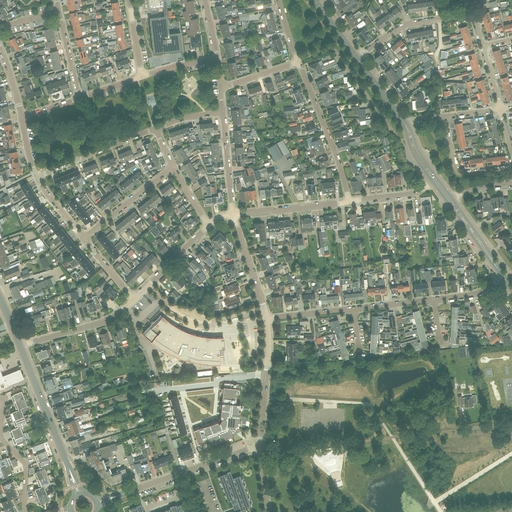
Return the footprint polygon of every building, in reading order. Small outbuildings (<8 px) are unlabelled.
[(143,0),(144,10),(150,9),(150,13),(159,12),(158,8),(167,7),(166,0),(143,0)] [(248,8),(256,6),(254,0),(252,0),(246,2),(248,8)] [(348,8),(357,2),(355,0),(342,0),(336,5),(338,7),(337,7),(337,8),(338,10),(339,10),(340,10),(346,6),(344,3),(348,0),(350,4),(346,6),(348,8)] [(348,8),(345,10),(347,13),(358,6),(357,6),(361,3),(359,0),(357,2),(348,8)] [(74,3),(68,5),(69,11),(79,8),(80,8),(79,5),(81,4),(81,2),(74,3)] [(109,10),(119,8),(118,2),(111,3),(112,7),(106,8),(106,10),(109,10)] [(396,17),(392,11),(389,13),(383,4),(380,6),(386,15),(391,21),(396,17)] [(217,11),(217,13),(230,10),(233,9),(232,5),(227,7),(225,8),(224,5),(216,7),(215,8),(216,11),(217,11)] [(194,15),(194,13),(196,12),(195,6),(186,7),(186,11),(183,12),(183,17),(185,17),(194,16),(194,15)] [(164,16),(149,18),(153,54),(182,51),(180,32),(169,34),(168,16),(167,16),(167,7),(164,8),(164,16)] [(401,13),(399,11),(397,7),(392,11),(396,17),(401,13)] [(7,11),(0,14),(0,19),(1,21),(8,17),(9,19),(15,16),(15,17),(18,15),(17,14),(19,14),(17,8),(12,11),(13,11),(8,14),(7,11)] [(107,16),(120,14),(119,8),(109,10),(109,13),(106,13),(107,16)] [(230,10),(217,13),(218,16),(217,16),(218,19),(219,19),(225,18),(224,14),(227,13),(228,15),(236,13),(235,9),(233,9),(230,10)] [(262,21),(266,19),(273,18),(272,15),(273,15),(273,12),(272,13),(272,12),(268,13),(268,12),(265,13),(264,14),(265,17),(260,18),(261,21),(262,21)] [(349,22),(361,14),(359,12),(353,16),(351,13),(345,17),(349,22)] [(361,14),(349,22),(352,27),(358,23),(356,21),(365,15),(363,12),(361,14)] [(495,17),(499,16),(498,13),(490,15),(489,12),(482,14),(484,20),(491,18),(495,17)] [(239,18),(240,21),(249,20),(253,20),(258,19),(258,14),(249,15),(248,13),(238,14),(239,18)] [(120,14),(107,16),(107,20),(110,20),(110,22),(114,21),(121,20),(120,14)] [(185,17),(186,22),(189,22),(190,25),(199,24),(198,18),(195,19),(195,15),(194,15),(194,16),(185,17)] [(386,25),(391,21),(386,15),(381,19),(386,25)] [(79,20),(85,19),(85,16),(71,19),(73,26),(79,24),(79,20)] [(273,18),(266,19),(262,21),(263,24),(258,25),(259,28),(260,27),(262,27),(268,25),(275,23),(274,20),(275,20),(274,18),(273,18)] [(486,26),(494,23),(494,21),(492,22),(491,18),(484,20),(486,26)] [(381,28),(386,25),(381,19),(376,22),(381,28)] [(275,23),(268,25),(262,27),(260,27),(261,34),(265,33),(266,35),(275,34),(274,30),(276,29),(276,28),(277,28),(276,26),(275,26),(275,23)] [(487,32),(494,30),(494,27),(495,26),(494,23),(486,26),(487,32)] [(105,33),(106,33),(108,33),(109,32),(116,31),(123,30),(122,24),(111,26),(112,29),(109,29),(109,30),(104,31),(105,33)] [(197,34),(196,31),(200,31),(199,24),(190,25),(190,29),(187,30),(187,35),(195,34),(197,34)] [(33,39),(36,38),(53,34),(53,32),(53,31),(54,31),(53,26),(49,27),(49,29),(45,30),(45,33),(42,34),(36,36),(35,32),(32,32),(33,39)] [(367,35),(365,32),(368,30),(366,27),(362,30),(357,34),(363,42),(368,38),(366,35),(367,35)] [(81,30),(74,31),(75,37),(82,36),(81,32),(88,31),(87,28),(84,29),(81,30)] [(229,29),(222,31),(224,38),(227,37),(230,36),(229,29)] [(426,30),(428,38),(432,37),(432,39),(436,38),(436,36),(434,36),(432,29),(426,30)] [(187,35),(186,35),(186,38),(190,38),(192,47),(201,46),(200,37),(195,37),(195,34),(187,35)] [(124,36),(117,37),(117,40),(107,42),(108,45),(125,42),(124,36)] [(10,46),(23,41),(21,38),(18,39),(19,40),(17,40),(16,38),(15,38),(14,37),(8,40),(10,46)] [(275,46),(281,43),(279,38),(272,40),(273,43),(270,44),(271,47),(275,46)] [(396,43),(401,49),(406,45),(401,39),(396,43)] [(55,40),(47,41),(45,42),(46,48),(56,46),(55,40)] [(23,41),(10,46),(13,52),(19,49),(18,46),(23,44),(23,43),(24,43),(23,41)] [(108,45),(102,46),(103,51),(106,50),(106,49),(109,49),(109,47),(118,46),(119,50),(126,49),(125,42),(108,45)] [(226,50),(240,47),(239,44),(234,45),(233,42),(232,42),(225,43),(226,50)] [(91,43),(77,46),(79,52),(86,50),(85,47),(88,46),(91,45),(91,43)] [(283,49),(281,43),(275,46),(271,47),(269,49),(270,51),(272,50),(274,53),(277,52),(278,54),(279,54),(281,54),(282,52),(281,50),(283,49)] [(400,49),(401,49),(396,43),(391,47),(395,53),(396,53),(398,55),(400,55),(401,54),(403,57),(404,59),(406,61),(407,60),(409,59),(406,55),(403,52),(400,49)] [(240,47),(226,50),(227,57),(235,56),(235,55),(235,54),(235,52),(241,51),(240,47)] [(379,64),(393,54),(389,49),(387,51),(388,53),(387,53),(386,50),(383,52),(385,55),(382,57),(380,55),(375,58),(379,64)] [(51,58),(58,56),(57,51),(50,52),(51,56),(45,57),(45,60),(51,58)] [(119,53),(124,67),(130,65),(131,64),(130,61),(129,61),(128,59),(125,59),(123,55),(127,54),(125,51),(119,53)] [(124,67),(119,53),(114,55),(115,54),(116,57),(117,57),(119,62),(116,63),(118,70),(118,69),(118,70),(119,71),(122,70),(122,69),(122,68),(124,67)] [(257,67),(264,64),(260,53),(258,54),(259,58),(255,59),(257,67)] [(393,54),(379,64),(380,66),(380,67),(381,69),(382,69),(383,69),(388,65),(387,63),(389,61),(392,59),(393,60),(396,58),(393,54)] [(30,58),(33,57),(32,55),(29,56),(27,57),(27,56),(22,58),(21,55),(15,57),(17,63),(30,58)] [(87,56),(80,58),(82,64),(88,63),(88,59),(94,58),(93,55),(87,56)] [(58,56),(51,58),(52,61),(49,62),(49,63),(46,63),(46,66),(46,65),(50,65),(52,64),(60,62),(59,60),(60,60),(60,59),(60,57),(59,56),(58,56)] [(30,58),(17,63),(19,69),(26,67),(25,64),(28,63),(27,62),(31,61),(34,60),(33,57),(30,58)] [(102,59),(107,73),(109,73),(110,74),(113,73),(113,72),(113,71),(111,64),(108,65),(106,61),(107,61),(106,58),(102,59)] [(430,63),(433,61),(431,58),(423,64),(425,66),(428,64),(430,63)] [(105,74),(107,73),(102,59),(98,61),(99,64),(100,63),(102,67),(99,68),(101,75),(102,76),(102,77),(105,76),(105,75),(105,74)] [(319,62),(313,65),(312,64),(310,65),(310,66),(309,66),(311,71),(329,64),(328,62),(323,64),(322,65),(321,66),(319,62)] [(86,65),(90,79),(93,78),(93,80),(96,78),(96,77),(97,77),(94,70),(91,71),(89,64),(86,65)] [(329,65),(329,64),(311,71),(311,72),(312,75),(313,75),(314,78),(322,74),(321,71),(322,70),(324,69),(325,70),(331,68),(329,65)] [(83,66),(83,67),(85,73),(82,74),(83,77),(82,77),(84,83),(89,81),(88,80),(90,79),(86,65),(83,66)] [(507,65),(498,68),(500,74),(507,72),(509,71),(507,65)] [(238,74),(237,71),(240,71),(246,70),(246,67),(243,67),(230,69),(231,76),(238,74)] [(433,67),(424,74),(428,80),(434,76),(434,71),(433,67)] [(395,73),(391,68),(385,72),(389,78),(395,73)] [(395,73),(389,78),(393,83),(399,79),(397,77),(400,75),(399,74),(402,72),(400,70),(397,72),(395,73)] [(339,77),(340,78),(344,77),(343,74),(342,71),(338,72),(338,73),(331,75),(333,79),(339,77)] [(65,79),(62,80),(61,76),(63,75),(62,72),(56,74),(57,77),(59,81),(58,81),(61,89),(65,88),(65,90),(70,88),(68,84),(66,84),(65,79)] [(287,83),(296,80),(295,76),(296,76),(295,73),(291,74),(291,75),(287,77),(287,78),(284,79),(285,81),(286,81),(287,83)] [(48,77),(47,74),(39,77),(42,83),(47,81),(46,78),(48,77)] [(329,86),(326,78),(322,79),(322,80),(316,82),(318,87),(324,85),(325,88),(329,86)] [(477,87),(484,85),(483,79),(476,81),(476,84),(474,85),(475,88),(477,87)] [(29,85),(27,80),(23,82),(24,87),(25,91),(28,101),(43,96),(41,91),(34,93),(32,89),(30,85),(29,85)] [(55,92),(61,89),(58,81),(52,83),(55,92)] [(275,91),(274,89),(272,81),(265,84),(266,86),(264,87),(266,91),(271,90),(272,92),(275,91)] [(401,82),(395,86),(399,92),(405,87),(407,86),(410,83),(409,81),(408,81),(405,83),(405,82),(403,84),(402,82),(401,83),(401,82)] [(511,81),(503,84),(504,89),(511,87),(510,85),(511,84),(511,81)] [(49,94),(55,92),(52,83),(46,86),(49,94)] [(405,87),(399,92),(403,97),(409,92),(407,90),(409,89),(409,88),(412,86),(410,83),(407,86),(405,87)] [(254,87),(258,98),(260,97),(259,94),(263,93),(260,85),(254,87)] [(296,98),(303,96),(300,89),(293,92),(291,86),(283,88),(285,93),(288,92),(290,95),(294,94),(295,98),(296,98)] [(255,99),(258,98),(254,87),(248,89),(251,97),(254,96),(255,99)] [(416,110),(425,109),(425,106),(428,106),(427,103),(424,103),(424,96),(420,91),(418,87),(411,93),(413,95),(416,101),(412,101),(413,110),(417,110),(416,110)] [(320,94),(323,100),(330,97),(328,91),(320,94)] [(447,96),(446,92),(444,92),(444,96),(443,96),(444,100),(441,100),(441,98),(438,99),(439,105),(442,105),(442,108),(449,107),(447,98),(447,96)] [(333,96),(323,100),(324,102),(323,103),(324,105),(325,105),(325,106),(332,103),(334,102),(335,100),(334,99),(337,98),(336,94),(333,96)] [(238,95),(231,95),(231,103),(238,103),(238,105),(244,104),(249,104),(250,104),(249,100),(248,96),(238,97),(238,95)] [(303,96),(296,98),(297,101),(293,103),(294,107),(295,107),(299,106),(298,105),(302,104),(302,105),(304,104),(303,103),(306,102),(303,96)] [(233,110),(232,110),(233,117),(240,116),(244,116),(244,108),(245,108),(244,104),(238,105),(238,109),(233,110)] [(331,117),(341,113),(338,106),(333,107),(334,109),(328,111),(330,117),(331,117)] [(310,112),(303,115),(302,112),(297,114),(299,119),(300,123),(304,121),(312,118),(310,112)] [(333,122),(343,118),(341,113),(331,117),(333,122)] [(240,116),(233,117),(233,124),(241,124),(241,120),(245,119),(245,116),(244,116),(240,116)] [(488,126),(495,124),(493,117),(486,120),(488,126)] [(333,122),(332,122),(335,129),(344,125),(342,122),(345,121),(343,118),(333,122)] [(474,126),(473,120),(470,121),(471,125),(463,126),(462,122),(455,124),(456,130),(474,126)] [(211,136),(210,131),(207,131),(206,123),(200,124),(201,132),(199,132),(201,141),(202,141),(206,141),(211,140),(211,136)] [(207,131),(210,131),(213,130),(214,133),(218,133),(217,125),(213,126),(212,123),(206,123),(207,131)] [(316,130),(314,124),(306,127),(306,128),(305,129),(304,127),(302,128),(304,133),(307,131),(308,133),(316,130)] [(490,132),(497,130),(495,124),(488,126),(490,132)] [(189,135),(191,141),(194,140),(193,137),(192,135),(195,134),(194,133),(195,133),(193,125),(187,127),(189,135)] [(476,128),(475,126),(474,126),(456,130),(457,136),(464,134),(464,131),(476,128)] [(189,142),(191,141),(189,135),(187,127),(181,129),(184,136),(187,135),(189,142)] [(180,137),(184,136),(181,129),(175,131),(180,145),(182,144),(181,141),(181,140),(180,137)] [(349,132),(348,129),(334,133),(335,139),(343,137),(344,140),(346,140),(350,139),(350,136),(348,135),(348,133),(349,132)] [(492,138),(499,136),(497,130),(490,132),(492,138)] [(177,146),(180,145),(175,131),(169,133),(172,140),(175,139),(176,142),(177,146)] [(257,134),(234,137),(235,143),(243,142),(242,139),(246,139),(251,138),(250,138),(254,138),(254,136),(258,136),(257,134)] [(499,136),(492,138),(494,144),(501,142),(499,136)] [(314,148),(322,145),(320,139),(314,141),(313,137),(307,139),(311,150),(314,148)] [(472,139),(459,142),(460,148),(467,147),(466,144),(470,143),(470,142),(473,142),(472,139)] [(355,142),(354,140),(348,142),(348,141),(337,144),(338,150),(349,147),(348,144),(355,142)] [(289,152),(282,141),(275,145),(275,144),(268,148),(275,160),(282,157),(282,156),(289,152)] [(145,150),(152,147),(150,142),(143,144),(145,150)] [(314,148),(311,150),(309,150),(311,155),(309,156),(310,160),(316,158),(315,156),(325,152),(322,145),(314,148)] [(148,156),(155,153),(152,147),(145,150),(148,156)] [(175,151),(178,156),(188,150),(187,148),(183,150),(181,147),(175,151)] [(188,150),(178,156),(181,162),(188,158),(186,155),(193,151),(191,148),(188,150)] [(128,161),(135,159),(131,149),(125,152),(128,161)] [(499,149),(501,163),(509,162),(508,158),(508,156),(507,155),(502,156),(501,149),(499,149)] [(4,159),(18,157),(17,151),(11,152),(11,150),(5,151),(6,153),(9,153),(10,155),(3,156),(4,159)] [(124,160),(127,166),(128,165),(129,164),(128,161),(125,152),(118,154),(121,161),(124,160)] [(150,162),(157,159),(155,153),(148,156),(150,162)] [(375,159),(378,165),(380,164),(384,172),(390,169),(386,161),(384,155),(377,158),(378,158),(375,159)] [(107,159),(110,166),(116,163),(114,156),(107,159)] [(324,157),(324,156),(319,157),(319,158),(315,160),(316,163),(320,162),(322,165),(324,164),(325,166),(329,164),(328,162),(329,162),(327,156),(324,157)] [(465,167),(470,167),(469,156),(467,156),(467,160),(461,160),(462,164),(464,164),(465,167)] [(477,166),(476,159),(470,159),(470,156),(469,156),(470,167),(477,166)] [(244,159),(237,160),(237,166),(245,165),(245,162),(249,162),(249,161),(252,161),(253,163),(256,163),(255,158),(244,159)] [(104,168),(110,166),(107,159),(101,161),(104,168)] [(157,159),(150,162),(152,168),(159,165),(157,159)] [(186,170),(193,167),(190,161),(183,165),(186,170)] [(354,161),(349,163),(353,173),(358,171),(357,169),(354,161)] [(90,166),(92,173),(99,170),(96,163),(90,166)] [(86,175),(92,173),(90,166),(83,168),(86,175)] [(113,168),(111,169),(113,173),(114,176),(116,175),(116,174),(119,173),(119,172),(122,171),(120,166),(117,167),(118,170),(115,171),(113,168)] [(259,170),(257,166),(250,168),(252,172),(254,171),(256,180),(261,179),(261,177),(259,170)] [(189,176),(196,172),(193,167),(186,170),(189,176)] [(267,171),(267,169),(266,167),(259,170),(261,177),(264,176),(263,173),(267,171)] [(196,172),(189,176),(192,181),(191,182),(193,185),(198,182),(196,179),(199,177),(198,175),(201,173),(204,170),(203,168),(199,170),(196,172)] [(244,180),(249,178),(249,176),(252,175),(249,168),(244,168),(245,171),(241,172),(244,180)] [(361,181),(366,179),(366,178),(363,169),(360,170),(358,171),(359,175),(361,181)] [(4,181),(9,179),(5,170),(0,171),(0,173),(1,175),(2,175),(4,181)] [(78,170),(72,173),(78,187),(81,186),(78,178),(81,177),(78,170)] [(134,175),(139,181),(144,177),(139,171),(134,175)] [(400,185),(400,184),(401,184),(400,177),(405,177),(402,171),(397,171),(397,174),(394,175),(395,184),(397,184),(397,185),(400,185)] [(69,182),(72,181),(75,189),(78,187),(72,173),(66,175),(69,182)] [(66,183),(69,182),(66,175),(60,177),(66,192),(69,191),(66,183)] [(134,185),(139,181),(134,175),(129,179),(134,185)] [(249,178),(244,180),(245,183),(250,181),(251,184),(253,184),(255,181),(252,175),(249,176),(249,178)] [(361,189),(358,175),(355,176),(356,179),(354,180),(355,181),(351,182),(353,191),(361,189)] [(66,192),(60,177),(54,180),(57,187),(60,185),(63,193),(66,192)] [(367,183),(368,183),(368,189),(376,188),(374,177),(366,178),(366,179),(367,183)] [(376,188),(383,187),(382,177),(374,177),(376,188)] [(204,178),(198,182),(202,187),(208,183),(204,178)] [(282,187),(279,187),(279,184),(278,180),(278,178),(273,178),(273,181),(275,181),(277,196),(283,195),(282,187)] [(129,189),(134,185),(129,179),(124,183),(129,189)] [(329,192),(328,182),(324,183),(324,180),(321,180),(321,179),(317,179),(319,186),(322,186),(323,192),(329,192)] [(21,186),(23,189),(15,194),(17,196),(31,188),(27,182),(21,186)] [(295,194),(303,193),(302,182),(293,183),(295,194)] [(124,192),(129,189),(124,183),(119,187),(124,192)] [(170,193),(172,190),(175,189),(170,183),(165,187),(170,193)] [(205,201),(204,201),(205,206),(210,205),(210,204),(213,204),(212,196),(210,186),(206,187),(207,194),(205,195),(205,201)] [(252,190),(248,191),(249,200),(257,199),(255,186),(252,186),(252,190)] [(165,197),(170,193),(165,187),(160,191),(165,197)] [(28,197),(34,193),(31,188),(17,196),(19,199),(26,195),(28,197)] [(111,193),(116,199),(121,195),(116,189),(111,193)] [(249,200),(248,191),(240,192),(241,201),(244,200),(245,201),(247,201),(248,200),(249,200)] [(175,199),(176,200),(181,196),(177,192),(175,194),(172,196),(175,199)] [(24,207),(37,199),(34,193),(28,197),(29,200),(22,205),(24,207)] [(112,203),(116,199),(111,193),(107,197),(112,203)] [(152,197),(157,203),(162,199),(157,193),(152,197)] [(73,209),(87,198),(85,195),(82,197),(82,198),(79,200),(77,198),(69,204),(73,209)] [(497,197),(498,206),(501,206),(502,209),(505,208),(505,210),(509,210),(508,203),(504,204),(503,196),(497,197)] [(107,206),(112,203),(107,197),(102,200),(107,206)] [(152,207),(157,203),(152,197),(147,201),(152,207)] [(183,199),(182,197),(178,201),(177,201),(172,207),(173,208),(183,199)] [(495,207),(498,206),(497,197),(491,197),(492,205),(488,205),(488,211),(488,213),(494,212),(494,210),(495,210),(495,207)] [(77,214),(83,209),(87,206),(85,204),(87,202),(87,201),(89,200),(87,198),(73,209),(77,214)] [(488,211),(488,205),(484,206),(483,198),(476,199),(476,200),(475,200),(476,204),(477,204),(477,209),(481,208),(482,212),(488,211)] [(25,210),(33,205),(34,208),(41,204),(37,199),(24,207),(25,210)] [(102,210),(107,206),(102,200),(97,204),(102,210)] [(147,211),(148,211),(152,207),(147,201),(143,205),(147,211)] [(150,213),(148,211),(147,211),(143,205),(138,209),(143,214),(145,212),(150,218),(147,221),(150,225),(152,223),(155,220),(153,217),(150,213)] [(424,217),(428,217),(428,215),(431,214),(430,205),(423,206),(424,217)] [(16,211),(14,206),(6,209),(9,214),(16,211)] [(33,223),(48,212),(44,206),(38,211),(40,214),(33,219),(34,219),(30,222),(32,224),(33,223)] [(81,219),(94,209),(91,207),(85,212),(83,209),(77,214),(81,219)] [(193,226),(194,225),(195,226),(198,223),(194,218),(193,219),(190,216),(191,215),(190,213),(185,208),(181,211),(183,214),(186,217),(185,218),(193,226)] [(396,222),(404,221),(403,208),(396,209),(397,217),(396,217),(396,222)] [(98,214),(94,209),(81,219),(85,224),(91,219),(95,216),(96,217),(98,215),(97,214),(98,214)] [(130,215),(135,221),(139,217),(135,211),(130,215)] [(370,222),(370,225),(371,225),(371,226),(375,226),(374,223),(382,222),(381,213),(378,214),(378,215),(375,215),(375,211),(369,212),(370,222)] [(46,221),(52,216),(48,212),(33,223),(35,225),(37,224),(44,219),(46,221)] [(370,225),(370,222),(369,212),(363,213),(364,220),(360,220),(361,228),(364,228),(364,223),(366,222),(366,224),(368,225),(370,225)] [(189,229),(193,226),(185,218),(186,217),(183,214),(180,216),(182,218),(180,220),(189,229)] [(357,229),(361,228),(360,220),(357,221),(356,214),(349,214),(350,224),(353,223),(353,227),(356,227),(357,229)] [(130,225),(135,221),(130,215),(125,219),(130,225)] [(325,225),(333,224),(332,215),(324,216),(325,225)] [(44,231),(56,221),(52,216),(46,221),(48,224),(41,229),(43,231),(44,231)] [(501,222),(503,220),(503,216),(500,216),(493,217),(493,222),(497,222),(497,223),(492,227),(496,232),(500,230),(501,231),(504,229),(504,227),(504,226),(501,222)] [(307,229),(308,232),(313,232),(312,226),(316,226),(316,221),(312,221),(311,217),(306,218),(307,227),(307,229)] [(125,228),(130,225),(125,219),(121,223),(125,228)] [(436,220),(436,225),(435,225),(436,234),(444,233),(444,230),(445,229),(445,227),(446,226),(446,223),(445,223),(444,219),(436,220)] [(297,245),(296,237),(296,235),(292,235),(290,220),(283,221),(284,233),(289,233),(291,246),(297,246),(297,245)] [(44,231),(43,231),(41,234),(43,236),(45,234),(52,228),(54,231),(60,226),(56,221),(44,231)] [(269,235),(277,234),(275,221),(268,222),(269,235)] [(277,234),(284,233),(283,221),(275,221),(277,234)] [(156,225),(160,232),(163,230),(162,227),(164,226),(162,222),(159,223),(156,225)] [(394,230),(394,229),(395,229),(394,222),(390,222),(391,230),(386,230),(387,237),(390,236),(390,240),(395,239),(394,236),(396,236),(395,230),(394,230)] [(120,232),(125,228),(121,223),(116,226),(120,232)] [(260,241),(267,240),(264,223),(261,224),(261,223),(254,224),(255,233),(259,232),(260,241)] [(160,232),(156,225),(153,227),(149,230),(152,233),(151,233),(154,236),(156,234),(158,237),(161,234),(160,232)] [(53,244),(66,234),(62,228),(56,233),(58,236),(51,241),(53,244)] [(181,232),(177,228),(173,231),(171,233),(170,232),(168,233),(166,235),(167,237),(166,237),(172,244),(179,238),(177,235),(181,232)] [(102,244),(114,234),(112,232),(105,237),(104,234),(98,239),(102,244)] [(215,236),(222,244),(225,247),(227,246),(226,243),(224,242),(227,240),(223,236),(223,235),(221,233),(220,233),(217,236),(216,236),(215,236)] [(64,243),(70,238),(66,234),(53,244),(55,246),(62,241),(64,243)] [(106,249),(112,244),(110,242),(116,237),(114,234),(102,244),(106,249)] [(221,246),(222,244),(215,236),(213,239),(213,240),(211,241),(214,244),(212,246),(218,253),(219,254),(222,250),(221,246)] [(163,255),(167,251),(166,250),(168,248),(163,243),(164,242),(160,237),(156,241),(161,245),(158,248),(160,250),(160,251),(163,255)] [(61,253),(74,243),(70,238),(64,243),(66,246),(59,251),(61,253)] [(122,244),(124,243),(121,239),(119,241),(120,242),(114,247),(112,244),(106,249),(110,254),(122,244)] [(78,248),(74,243),(61,253),(63,256),(70,250),(72,253),(78,248)] [(140,249),(134,243),(130,246),(133,249),(134,248),(137,251),(140,249)] [(218,253),(212,246),(209,243),(204,248),(209,253),(212,251),(216,254),(217,255),(218,253)] [(124,246),(122,244),(110,254),(114,259),(120,254),(118,252),(124,246)] [(148,257),(153,262),(158,258),(153,253),(150,255),(146,251),(143,249),(142,251),(148,257)] [(71,265),(84,255),(80,250),(74,255),(76,258),(69,263),(71,265)] [(148,267),(153,262),(148,257),(142,251),(141,251),(144,254),(142,255),(144,258),(141,260),(144,262),(148,267)] [(211,258),(210,258),(208,255),(206,256),(201,251),(196,256),(202,261),(204,260),(206,262),(211,258)] [(273,259),(276,258),(274,251),(271,251),(268,251),(261,252),(261,257),(259,258),(260,261),(258,261),(259,264),(261,264),(273,259)] [(14,257),(13,254),(7,256),(6,254),(0,255),(0,261),(0,262),(2,261),(2,262),(4,261),(3,261),(14,257)] [(452,255),(452,258),(456,258),(456,261),(457,264),(460,264),(468,263),(469,263),(468,259),(467,259),(467,256),(459,257),(459,254),(452,255)] [(82,265),(88,260),(84,255),(71,265),(73,268),(80,263),(82,265)] [(49,266),(45,256),(43,257),(40,259),(43,265),(44,268),(49,266)] [(9,262),(15,259),(14,257),(3,261),(4,261),(2,262),(2,261),(0,262),(3,268),(10,265),(9,262)] [(133,259),(135,262),(144,271),(148,267),(144,262),(141,264),(135,258),(133,259)] [(189,263),(194,269),(196,267),(200,271),(203,269),(193,258),(189,263)] [(273,259),(261,264),(263,270),(266,269),(266,268),(270,267),(269,264),(274,262),(273,259)] [(79,275),(92,265),(88,260),(82,265),(84,267),(77,273),(79,275)] [(133,268),(135,270),(140,275),(144,271),(135,262),(133,264),(135,266),(133,268)] [(226,273),(236,270),(235,268),(236,267),(235,264),(234,265),(234,264),(227,266),(226,263),(220,265),(222,271),(225,270),(226,273)] [(92,265),(79,275),(81,278),(88,272),(90,275),(96,270),(92,265)] [(16,273),(20,272),(18,267),(14,269),(13,268),(4,272),(6,278),(16,274),(16,273)] [(130,275),(127,271),(124,269),(124,268),(124,269),(122,270),(125,273),(124,273),(128,277),(126,279),(130,284),(135,280),(130,275)] [(191,279),(194,276),(197,281),(200,285),(203,283),(200,278),(198,275),(196,273),(193,276),(193,275),(187,268),(187,269),(185,268),(183,270),(184,271),(182,273),(190,282),(192,280),(191,279)] [(23,279),(30,276),(28,271),(27,269),(22,271),(23,273),(20,274),(23,279)] [(135,270),(130,275),(135,280),(140,275),(135,270)] [(236,270),(226,273),(227,276),(224,277),(225,280),(223,281),(224,284),(230,282),(229,278),(238,276),(237,275),(238,275),(237,271),(236,272),(236,270)] [(202,282),(207,279),(202,271),(198,274),(202,282)] [(404,291),(403,284),(400,285),(399,280),(399,281),(399,278),(398,272),(395,273),(396,278),(398,291),(404,291)] [(268,275),(265,276),(267,282),(276,279),(280,278),(278,275),(273,277),(272,274),(268,275)] [(475,275),(467,276),(464,276),(465,277),(466,279),(467,279),(468,282),(470,282),(470,283),(471,283),(476,282),(476,277),(475,277),(475,275)] [(179,290),(185,284),(178,276),(171,282),(179,290)] [(18,299),(26,296),(53,285),(50,278),(36,284),(34,280),(31,281),(31,280),(23,283),(11,288),(15,298),(18,297),(18,299)] [(100,287),(106,282),(103,279),(97,284),(100,287)] [(276,279),(267,282),(270,288),(276,286),(275,282),(277,282),(276,279)] [(378,280),(380,293),(380,294),(387,294),(387,289),(386,290),(385,286),(382,287),(381,280),(378,280)] [(355,282),(357,299),(363,298),(363,292),(362,292),(362,291),(360,291),(360,289),(358,289),(358,282),(355,282)] [(225,301),(227,307),(229,306),(229,308),(241,304),(239,299),(238,296),(237,296),(236,294),(239,294),(238,292),(240,291),(238,288),(237,283),(225,287),(225,288),(224,289),(226,295),(223,296),(224,298),(219,300),(218,295),(213,296),(211,296),(212,303),(212,307),(213,310),(213,311),(220,310),(219,302),(225,301)] [(117,297),(116,296),(118,295),(110,286),(104,292),(105,293),(101,297),(105,302),(110,298),(112,300),(113,299),(114,299),(117,297)] [(332,295),(333,302),(339,301),(338,292),(341,292),(340,286),(335,286),(336,295),(332,295)] [(175,299),(179,295),(175,290),(171,293),(175,299)] [(92,297),(92,295),(87,297),(88,300),(89,300),(90,303),(87,304),(90,312),(91,312),(92,312),(93,312),(94,311),(96,310),(102,308),(100,303),(96,296),(92,297)] [(136,306),(141,312),(145,308),(143,306),(146,304),(147,306),(152,301),(147,296),(136,306)] [(280,302),(282,302),(281,296),(280,296),(279,296),(272,297),(273,306),(281,305),(280,302)] [(496,307),(502,303),(498,298),(496,296),(491,300),(492,302),(494,305),(492,307),(493,309),(496,307)] [(16,302),(19,309),(32,304),(32,303),(34,302),(34,301),(33,298),(32,297),(30,298),(29,297),(25,299),(16,302)] [(81,313),(88,311),(85,301),(78,303),(81,313)] [(486,314),(489,312),(489,311),(488,312),(481,303),(479,305),(482,310),(486,314)] [(502,303),(496,307),(499,312),(505,308),(502,303)] [(69,307),(72,316),(78,314),(75,305),(69,307)] [(63,308),(62,306),(60,307),(59,308),(60,309),(57,310),(60,320),(66,318),(63,308)] [(66,318),(72,316),(69,307),(63,308),(66,318)] [(505,308),(499,312),(500,312),(495,315),(498,319),(500,319),(509,313),(510,312),(508,309),(507,310),(505,308)] [(46,321),(45,317),(51,316),(49,310),(41,312),(41,314),(34,316),(30,317),(31,321),(33,320),(34,326),(40,325),(40,323),(46,321)] [(414,318),(420,316),(421,316),(420,313),(419,313),(418,310),(412,312),(413,314),(409,315),(409,316),(401,318),(401,316),(396,317),(398,322),(397,322),(409,319),(414,318)] [(489,312),(486,314),(482,310),(480,312),(485,319),(490,315),(489,313),(489,312)] [(182,330),(180,329),(177,327),(176,326),(174,325),(172,324),(169,322),(167,320),(165,318),(163,316),(155,325),(151,329),(149,327),(143,334),(143,333),(142,334),(148,339),(155,345),(157,347),(158,347),(159,348),(161,349),(163,350),(164,351),(170,354),(171,356),(172,355),(180,358),(180,359),(182,359),(187,361),(190,362),(190,361),(195,362),(195,363),(198,363),(206,364),(206,365),(209,364),(213,365),(216,366),(216,365),(221,364),(220,355),(219,355),(219,349),(223,349),(222,338),(223,338),(223,337),(220,337),(217,338),(214,338),(211,337),(209,337),(206,337),(203,336),(201,336),(198,335),(196,335),(194,334),(190,333),(187,332),(186,331),(184,331),(182,330)] [(331,328),(340,325),(338,319),(329,322),(331,328)] [(409,319),(397,322),(398,327),(399,327),(402,326),(402,324),(410,322),(409,319)] [(331,330),(332,334),(341,331),(340,325),(331,328),(329,329),(326,329),(327,332),(329,331),(331,330)] [(300,335),(300,326),(288,326),(288,335),(299,335),(300,335)] [(115,341),(128,337),(125,328),(116,330),(118,335),(114,336),(115,341)] [(423,328),(417,329),(412,331),(410,331),(405,333),(406,336),(418,333),(418,335),(424,334),(423,328)] [(334,339),(343,337),(344,336),(343,333),(342,333),(341,331),(332,334),(333,337),(334,339)] [(112,345),(107,332),(101,335),(104,344),(108,343),(109,346),(111,345),(112,345)] [(414,343),(426,339),(424,334),(418,335),(416,336),(417,339),(414,340),(414,343)] [(98,345),(96,336),(87,338),(90,347),(96,345),(98,352),(104,351),(102,344),(98,345)] [(343,337),(334,339),(334,340),(335,339),(335,341),(336,345),(345,342),(343,337)] [(414,343),(408,344),(409,347),(418,345),(419,348),(428,345),(426,339),(414,343)] [(121,353),(131,350),(129,344),(119,347),(121,353)] [(297,360),(297,352),(302,352),(302,345),(297,345),(297,344),(288,344),(288,360),(297,360)] [(39,360),(49,357),(47,352),(51,350),(50,347),(46,348),(36,351),(39,360)] [(321,355),(326,354),(329,353),(328,347),(325,348),(324,348),(325,350),(320,351),(319,351),(319,356),(321,356),(321,355)] [(340,350),(329,353),(330,356),(341,353),(340,353),(341,356),(341,359),(344,358),(345,360),(349,359),(348,354),(346,348),(340,350)] [(58,366),(67,363),(65,358),(57,361),(53,363),(54,366),(58,365),(58,366)] [(53,371),(50,363),(46,365),(46,364),(41,366),(44,375),(49,373),(48,373),(53,371)] [(20,368),(3,375),(7,385),(24,378),(20,368)] [(78,374),(72,376),(74,385),(80,383),(80,380),(83,380),(82,376),(79,377),(78,374)] [(55,384),(53,377),(44,380),(48,390),(58,386),(57,383),(55,384)] [(73,386),(71,379),(70,378),(67,379),(67,378),(61,380),(62,382),(64,389),(73,386)] [(195,430),(194,431),(198,444),(208,440),(210,445),(232,437),(232,436),(231,434),(234,433),(235,431),(236,428),(238,428),(239,428),(241,404),(236,404),(237,390),(238,384),(224,383),(224,387),(224,388),(223,388),(223,389),(224,389),(223,394),(223,399),(222,399),(222,404),(221,409),(221,418),(222,418),(222,420),(220,422),(218,423),(218,422),(210,425),(205,426),(203,427),(200,428),(195,430)] [(13,403),(25,398),(20,387),(11,391),(14,397),(11,398),(13,403)] [(67,400),(71,399),(70,395),(72,395),(70,390),(52,397),(55,403),(62,400),(63,402),(67,400)] [(477,403),(476,394),(472,395),(472,396),(464,397),(464,398),(462,398),(461,395),(458,395),(459,405),(462,405),(462,404),(464,403),(465,407),(473,406),(473,403),(477,403)] [(86,405),(83,397),(79,399),(79,398),(71,401),(73,406),(81,403),(82,406),(86,405)] [(18,410),(21,409),(27,406),(25,398),(13,403),(15,408),(17,407),(18,410)] [(59,414),(66,411),(69,410),(67,405),(66,404),(56,408),(59,414)] [(13,420),(24,416),(21,409),(18,410),(12,412),(13,415),(11,416),(13,420)] [(66,411),(59,414),(61,420),(73,415),(72,413),(67,415),(66,411)] [(18,427),(20,426),(27,424),(24,416),(13,420),(15,425),(17,425),(18,427)] [(67,430),(79,425),(78,422),(80,421),(79,418),(65,424),(67,430)] [(79,425),(67,430),(69,436),(79,432),(79,433),(84,431),(83,428),(81,429),(79,425)] [(12,438),(23,434),(20,426),(18,427),(11,430),(12,433),(10,433),(12,438)] [(23,434),(12,438),(14,443),(16,442),(17,445),(22,443),(23,444),(24,445),(26,444),(27,443),(23,434)] [(69,442),(71,448),(79,445),(79,444),(81,444),(80,442),(85,440),(84,437),(77,439),(69,442)] [(92,450),(100,448),(98,440),(87,444),(83,446),(82,444),(79,445),(71,448),(73,453),(81,451),(82,450),(91,447),(92,450)] [(189,444),(183,446),(187,457),(193,455),(191,448),(194,448),(192,442),(189,443),(189,444)] [(100,448),(92,450),(90,451),(91,453),(86,455),(89,464),(95,462),(111,456),(113,455),(111,451),(117,449),(115,443),(100,448)] [(177,447),(174,448),(176,454),(179,453),(181,459),(187,457),(183,446),(182,447),(177,448),(177,447)] [(22,454),(25,460),(31,456),(30,455),(34,452),(32,448),(22,454)] [(163,450),(165,457),(168,464),(174,461),(171,455),(168,456),(167,451),(168,451),(167,449),(163,450)] [(37,462),(48,458),(45,451),(36,454),(37,457),(35,458),(37,462)] [(161,466),(159,459),(157,455),(157,452),(153,454),(154,456),(156,460),(153,461),(155,468),(156,469),(159,468),(159,467),(161,466)] [(144,472),(139,457),(133,459),(132,455),(127,456),(130,464),(134,463),(138,473),(144,472)] [(111,456),(95,462),(99,473),(102,472),(104,478),(106,477),(108,481),(111,480),(112,483),(123,479),(123,477),(128,475),(126,468),(120,470),(120,472),(112,475),(110,469),(107,470),(105,465),(106,465),(107,467),(111,465),(109,460),(104,462),(103,461),(112,458),(111,456)] [(139,457),(144,472),(150,470),(147,462),(146,462),(144,456),(143,456),(139,457)] [(7,457),(0,459),(0,466),(1,468),(12,464),(10,459),(8,460),(7,457)] [(161,466),(168,464),(165,457),(159,459),(161,466)] [(42,469),(44,468),(51,465),(48,458),(37,462),(39,467),(41,467),(42,469)] [(13,467),(12,464),(1,468),(4,476),(12,472),(11,470),(14,469),(13,467)] [(36,480),(48,476),(44,468),(42,469),(35,472),(37,475),(34,475),(36,480)] [(233,478),(230,470),(227,472),(228,473),(219,476),(228,501),(231,500),(234,511),(249,511),(251,511),(249,507),(251,506),(240,475),(233,478)] [(41,487),(43,486),(50,483),(48,476),(36,480),(38,485),(40,484),(41,487)] [(5,493),(16,488),(14,483),(12,484),(11,481),(7,483),(6,480),(1,482),(2,485),(5,493)] [(35,498),(46,493),(43,486),(41,487),(35,489),(36,492),(33,493),(35,498)] [(8,500),(10,499),(17,496),(16,494),(18,493),(16,488),(5,493),(8,500)] [(46,493),(35,498),(37,502),(40,502),(41,504),(49,501),(46,493)] [(4,510),(16,505),(14,501),(12,502),(10,499),(8,500),(1,503),(4,510)] [(160,511),(144,511),(141,503),(136,504),(137,506),(131,508),(132,511),(189,511),(188,511),(185,503),(177,506),(176,505),(170,507),(170,509),(160,511)]
